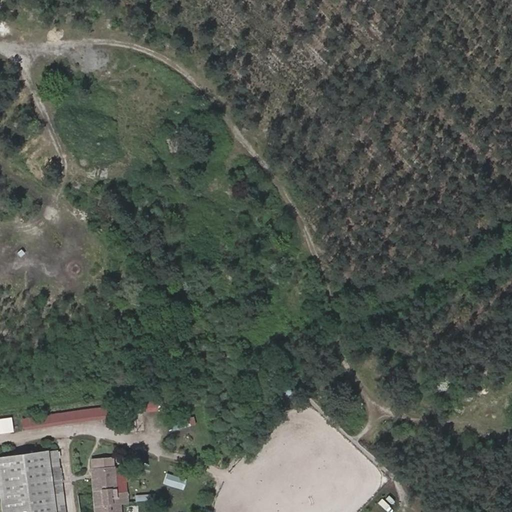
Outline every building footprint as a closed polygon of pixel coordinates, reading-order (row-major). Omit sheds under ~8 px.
[(175,396),(140,401),(141,408),(176,403),(175,396)] [(21,418),(22,426),(101,414),(102,417),(114,415),(112,404),(21,418)] [(193,413),(171,420),(175,429),(196,422),(193,413)] [(0,419),(0,432),(11,431),(10,419),(0,419)] [(46,450),(54,511),(61,511),(57,483),(60,482),(55,448),(46,450)] [(54,511),(46,450),(0,456),(0,511),(54,511)] [(90,459),(94,511),(117,511),(117,502),(124,502),(123,492),(114,493),(111,457),(90,459)] [(184,487),(186,476),(166,473),(164,484),(184,487)]
